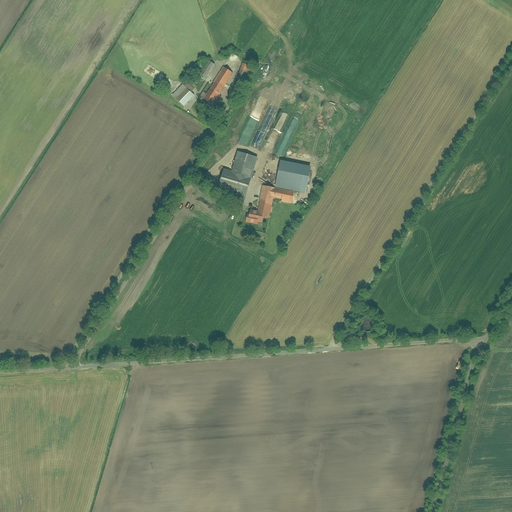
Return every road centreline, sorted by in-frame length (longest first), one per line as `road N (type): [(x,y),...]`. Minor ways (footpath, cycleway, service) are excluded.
road 1 (unclassified): [(0,371),(481,341)]
road 2 (unclassified): [(433,511),(481,341)]
